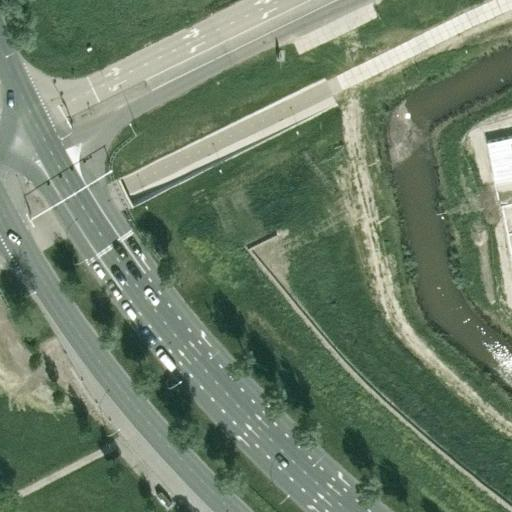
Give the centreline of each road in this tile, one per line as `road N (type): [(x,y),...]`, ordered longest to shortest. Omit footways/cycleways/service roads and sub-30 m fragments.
road 1 (primary): [(352,511),(182,342),(56,161)]
road 2 (primary): [(0,203),(108,374),(235,511)]
